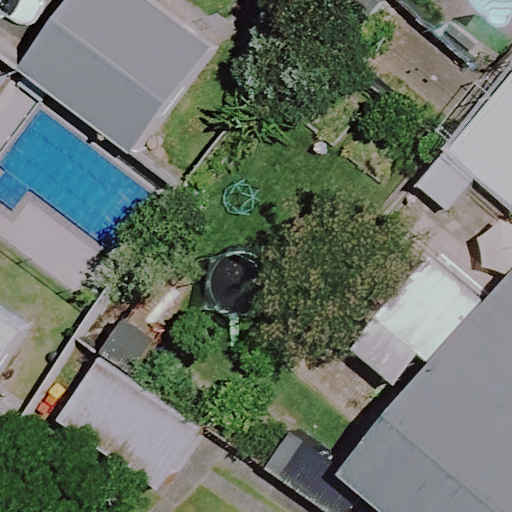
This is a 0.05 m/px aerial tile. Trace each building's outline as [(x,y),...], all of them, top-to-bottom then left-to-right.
[(211,43),(152,0),(79,0),(22,78),(127,156),(211,43)] [(511,43),(511,0),(438,0),(433,6),(498,60),(511,43)] [(511,205),(511,60),(441,148),(511,205)] [(0,124),(25,88),(0,70),(0,124)] [(511,511),(511,277),(490,303),(432,255),(353,349),(404,391),(342,464),(398,511),(511,511)] [(0,365),(23,329),(0,314),(0,365)] [(204,426),(100,359),(54,429),(159,496),(204,426)]
